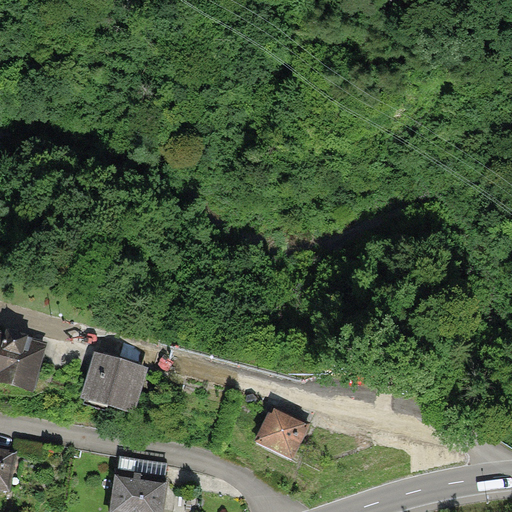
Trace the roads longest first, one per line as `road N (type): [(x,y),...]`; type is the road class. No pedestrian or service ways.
road 1 (residential): [(496,477),(493,459),(474,444),(0,314)]
road 2 (residential): [(0,422),(218,467),(276,511)]
road 3 (unclassified): [(496,477),(354,511)]
